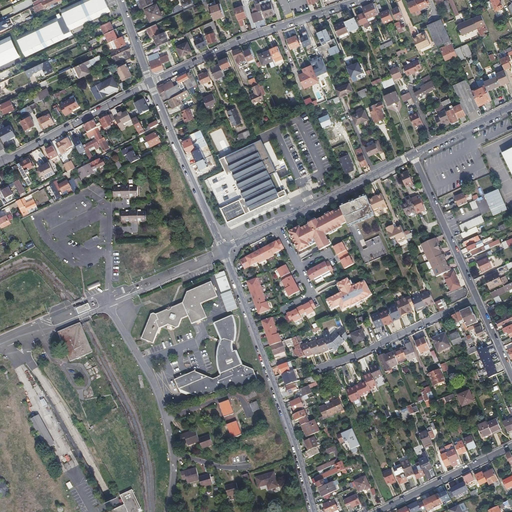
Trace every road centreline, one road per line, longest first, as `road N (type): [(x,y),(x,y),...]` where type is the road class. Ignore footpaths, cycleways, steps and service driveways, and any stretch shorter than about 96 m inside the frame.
road 1 (residential): [(223,249),(295,442),(312,511)]
road 2 (residential): [(150,82),(237,41),(360,0)]
road 3 (unclassified): [(0,209),(166,122)]
road 4 (residential): [(318,370),(476,297)]
road 5 (unclassified): [(173,454),(150,376),(105,301)]
road 6 (residential): [(6,160),(150,82)]
road 7 (residential): [(476,297),(412,154)]
road 8 (residential): [(276,224),(412,154)]
road 9 (residential): [(378,511),(511,446)]
road 10 (residential): [(166,122),(223,249)]
